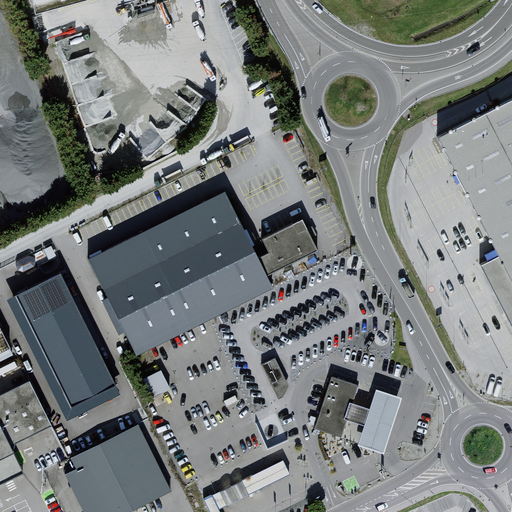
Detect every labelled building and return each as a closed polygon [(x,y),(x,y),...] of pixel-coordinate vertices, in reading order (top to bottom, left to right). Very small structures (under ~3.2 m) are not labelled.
[(30,0),(33,9),(68,0),(30,0)] [(140,0),(144,11),(164,5),(162,0),(140,0)] [(511,95),(436,136),(499,254),(482,264),(511,323),(511,95)] [(146,129),(142,140),(150,143),(149,145),(160,149),(164,135),(146,129)] [(269,250),(257,256),(266,273),(318,247),(302,218),(263,236),(269,250)] [(257,256),(239,220),(103,286),(136,351),(271,285),(266,273),(257,256)] [(60,415),(116,393),(66,268),(11,290),(60,415)] [(0,327),(0,350),(9,346),(0,327)] [(275,355),(263,360),(271,378),(283,372),(275,355)] [(168,387),(159,368),(141,377),(151,395),(168,387)] [(351,400),(356,384),(331,375),(313,426),(339,435),(345,417),(351,400)] [(30,381),(0,395),(0,485),(24,475),(11,445),(51,425),(30,381)] [(382,451),(401,394),(376,386),(369,406),(364,423),(357,443),(382,451)] [(364,423),(369,406),(351,400),(345,417),(364,423)] [(62,472),(82,511),(128,511),(172,490),(137,422),(70,456),(75,466),(62,472)] [(288,475),(281,461),(201,500),(206,511),(218,511),(218,509),(226,506),(288,475)]
